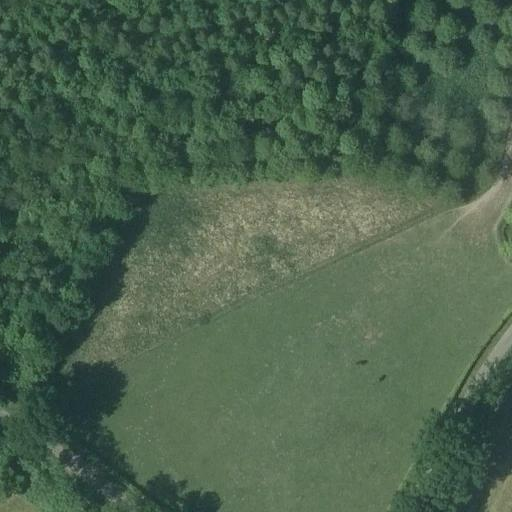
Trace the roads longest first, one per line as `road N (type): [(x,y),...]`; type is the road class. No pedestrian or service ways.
road 1 (unclassified): [(410,511),(511,353)]
road 2 (unclassified): [(132,511),(0,420)]
